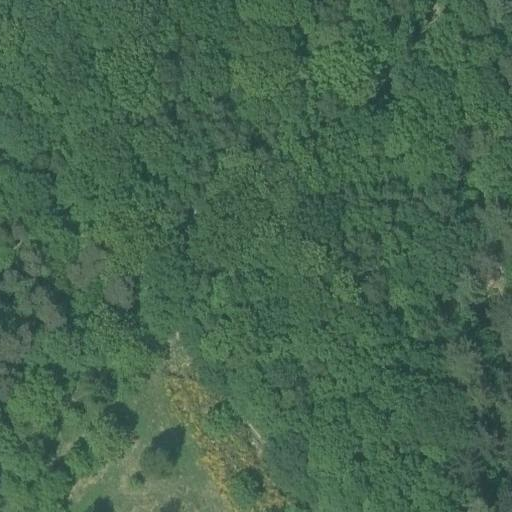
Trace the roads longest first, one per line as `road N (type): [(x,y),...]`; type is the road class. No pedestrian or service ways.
road 1 (track): [(450,511),(438,0)]
road 2 (track): [(511,58),(382,86),(147,308)]
road 3 (track): [(316,511),(147,308)]
road 4 (track): [(147,308),(0,159)]
road 5 (track): [(147,308),(0,443)]
